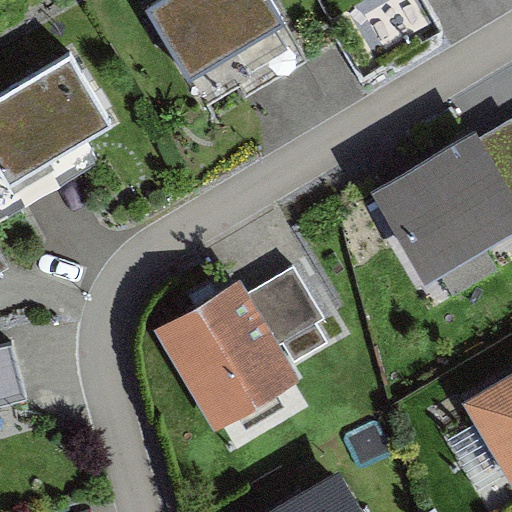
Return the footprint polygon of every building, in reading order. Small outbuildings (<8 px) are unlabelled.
[(279,8),(274,0),(142,0),(140,2),(180,68),(279,8)] [(0,174),(98,115),(57,49),(0,83),(0,174)] [(462,127),(365,183),(415,269),(511,213),(462,127)] [(291,255),(249,279),(277,328),(319,304),(291,255)] [(286,366),(229,275),(154,322),(211,413),(286,366)] [(511,365),(459,395),(508,482),(511,479),(511,365)] [(355,511),(329,468),(253,511),(355,511)]
